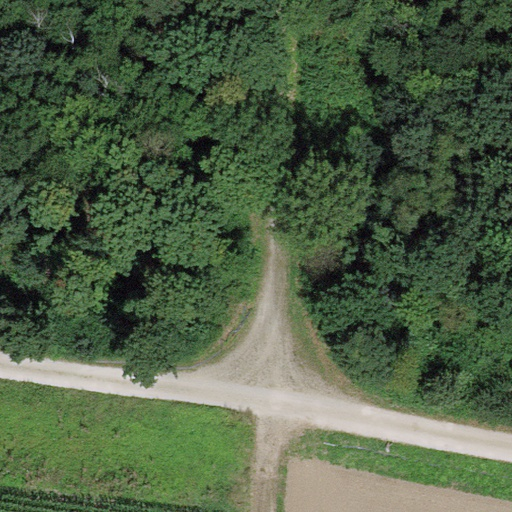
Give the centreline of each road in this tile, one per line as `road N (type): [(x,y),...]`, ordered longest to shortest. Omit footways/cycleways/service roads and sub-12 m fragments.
road 1 (track): [(0,374),(511,451)]
road 2 (track): [(263,511),(277,0)]
